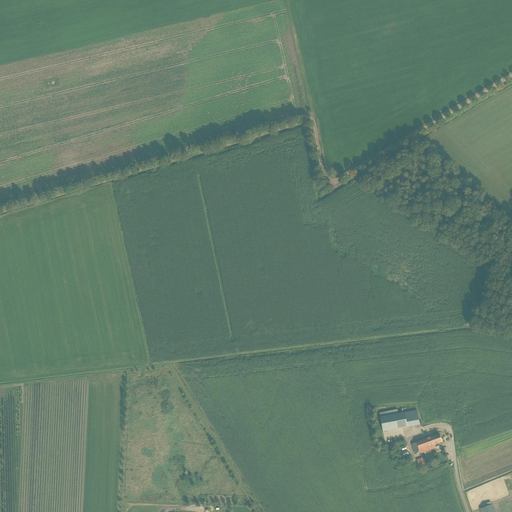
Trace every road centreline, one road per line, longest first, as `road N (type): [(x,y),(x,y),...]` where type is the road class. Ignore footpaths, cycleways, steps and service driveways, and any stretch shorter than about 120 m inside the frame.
road 1 (track): [(0,205),(309,118),(326,186),(511,77)]
road 2 (track): [(309,118),(283,0)]
